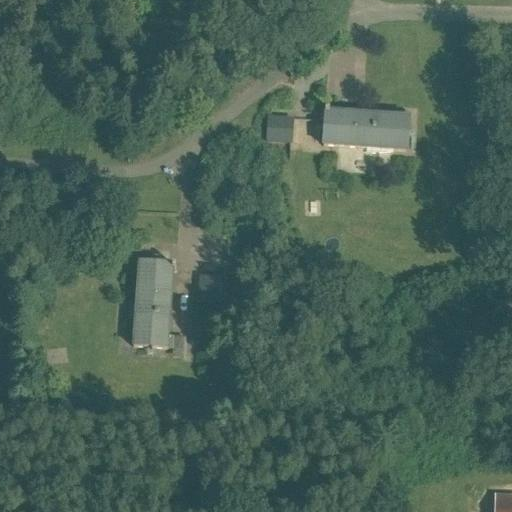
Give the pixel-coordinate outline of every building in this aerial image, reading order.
[(409,120),(325,113),(322,146),(407,153),(409,120)] [(294,123),(268,121),(266,147),(292,149),(294,123)] [(133,349),(168,351),(174,267),(139,265),(133,349)] [(226,281),(200,280),(199,305),(224,306),(226,281)] [(174,366),(186,365),(185,347),(174,347),(174,366)] [(511,511),(511,498),(496,498),(496,511),(511,511)]
